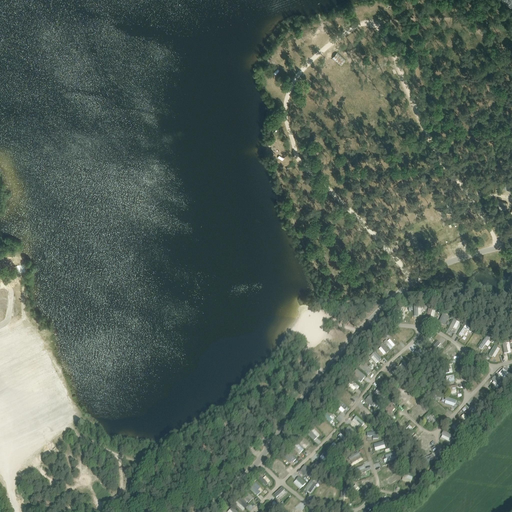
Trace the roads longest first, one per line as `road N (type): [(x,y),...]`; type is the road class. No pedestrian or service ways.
road 1 (track): [(511,53),(448,18),(365,23),(290,86),(275,133),(280,158),(301,163),(413,280)]
road 2 (unclassified): [(187,511),(276,439),(356,331),(392,297),(473,251),(511,244)]
road 3 (unknown): [(251,511),(422,327)]
road 4 (track): [(301,163),(448,166),(461,187)]
road 5 (track): [(448,166),(419,118),(384,21)]
road 6 (track): [(367,320),(428,328),(495,367)]
